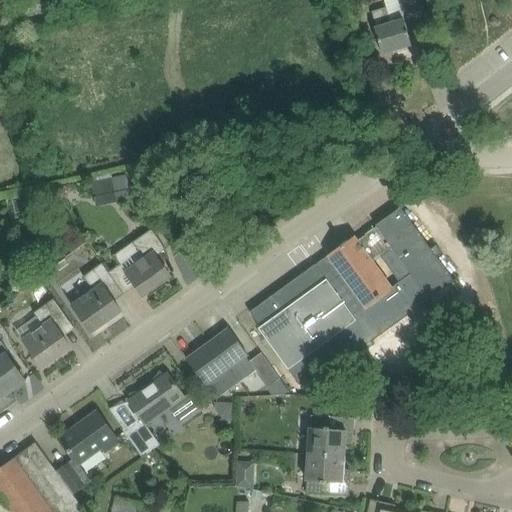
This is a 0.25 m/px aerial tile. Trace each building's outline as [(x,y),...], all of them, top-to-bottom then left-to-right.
[(5,0),(4,0),(9,21),(52,12),(49,0),(5,0)] [(426,16),(421,0),(404,0),(410,20),(426,16)] [(379,29),(376,29),(383,54),(412,45),(405,20),(392,24),(388,9),(374,13),(379,29)] [(188,167),(196,167),(195,157),(187,158),(188,167)] [(131,200),(126,175),(113,178),(92,182),(95,197),(116,193),(118,203),(131,200)] [(168,210),(178,210),(178,196),(168,196),(168,210)] [(381,231),(361,245),(374,261),(392,248),(400,259),(411,274),(428,299),(429,298),(453,280),(435,254),(440,250),(435,242),(429,246),(413,224),(402,208),(377,226),(378,227),(381,231)] [(121,265),(110,273),(115,280),(127,272),(137,287),(144,297),(172,277),(160,261),(157,256),(167,249),(153,229),(134,242),(134,243),(116,256),(121,265)] [(252,311),(250,312),(252,314),(261,327),(259,328),(289,370),(299,384),(375,345),(373,341),(430,300),(429,298),(428,299),(411,274),(393,287),(391,285),(382,273),(374,261),(361,245),(358,241),(355,237),(353,238),(349,241),(348,242),(338,249),(334,252),(329,256),(330,258),(318,266),(317,264),(279,292),(276,294),(252,311)] [(45,241),(33,255),(50,269),(61,254),(45,241)] [(94,290),(73,305),(81,317),(93,333),(123,312),(115,301),(105,287),(115,280),(110,273),(103,263),(84,277),(94,290)] [(449,284),(430,298),(436,306),(455,292),(449,284)] [(43,324),(23,338),(43,368),(72,348),(59,330),(71,322),(55,299),(35,313),(43,324)] [(230,329),(188,359),(206,384),(207,386),(207,385),(218,399),(221,397),(256,371),(268,388),(282,379),(263,353),(251,362),(247,357),(249,355),(248,353),(232,332),(230,329)] [(0,407),(8,403),(9,402),(4,396),(12,390),(26,380),(8,355),(10,354),(2,342),(0,342),(0,407)] [(130,400),(129,400),(130,402),(131,403),(137,412),(138,412),(143,420),(147,425),(169,409),(179,422),(199,407),(190,394),(185,397),(168,373),(167,374),(166,375),(161,372),(148,388),(130,394),(132,399),(131,400),(130,400)] [(365,394),(404,393),(404,379),(365,380),(365,394)] [(355,414),(355,413),(356,400),(336,398),(335,413),(355,414)] [(98,412),(60,439),(72,455),(74,458),(74,459),(79,465),(80,464),(103,448),(105,452),(120,441),(110,428),(98,412)] [(355,418),(310,415),(307,457),(345,458),(346,444),(354,444),(355,418)] [(124,428),(123,429),(143,457),(161,445),(152,432),(147,435),(139,424),(127,432),(124,428)] [(0,498),(7,509),(9,511),(86,511),(74,495),(74,494),(58,472),(57,471),(48,459),(37,443),(0,469),(0,498)] [(344,469),(345,458),(307,457),(305,493),(350,496),(352,470),(344,469)] [(239,459),(236,485),(253,487),(256,461),(239,459)] [(71,462),(58,472),(74,494),(92,481),(85,471),(79,475),(71,462)] [(255,490),(253,489),(252,497),(262,499),(263,491),(255,490)] [(116,497),(112,511),(145,511),(147,504),(116,497)] [(367,511),(395,511),(397,505),(371,499),(367,511)] [(238,501),(237,511),(249,511),(250,502),(238,501)]
